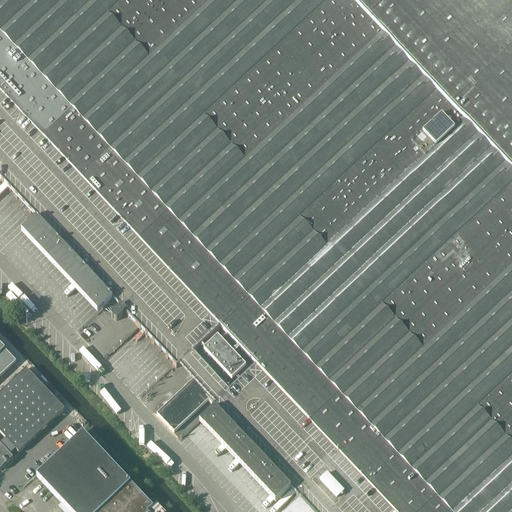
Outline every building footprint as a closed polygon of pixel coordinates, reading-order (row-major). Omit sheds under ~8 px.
[(511,511),(511,0),(0,0),(0,180),(1,182),(1,183),(3,185),(8,189),(8,190),(10,192),(15,197),(14,197),(17,200),(17,199),(22,204),(21,205),(24,207),(24,206),(29,211),(28,212),(30,214),(31,214),(35,219),(35,220),(20,234),(97,315),(112,301),(113,302),(113,301),(118,306),(117,307),(119,309),(118,311),(117,310),(112,315),(111,316),(111,317),(111,318),(114,321),(114,322),(115,322),(117,322),(118,321),(123,316),(122,315),(124,314),(129,319),(140,331),(140,330),(145,335),(144,336),(147,338),(152,342),(151,343),(154,345),(159,350),(158,350),(160,353),(161,352),(166,357),(165,358),(167,360),(168,359),(172,364),(172,365),(176,369),(220,328),(255,365),(228,390),(207,368),(156,415),(174,433),(207,401),(213,407),(197,422),(275,504),(291,490),(301,500),(288,511),(511,511)] [(231,381),(245,368),(217,337),(203,351),(231,381)] [(0,377),(15,363),(4,351),(0,346),(0,377)] [(15,451),(18,454),(64,411),(26,370),(0,394),(0,471),(12,459),(10,456),(15,451)] [(152,508),(82,433),(36,477),(68,511),(162,511),(156,505),(152,508)]
